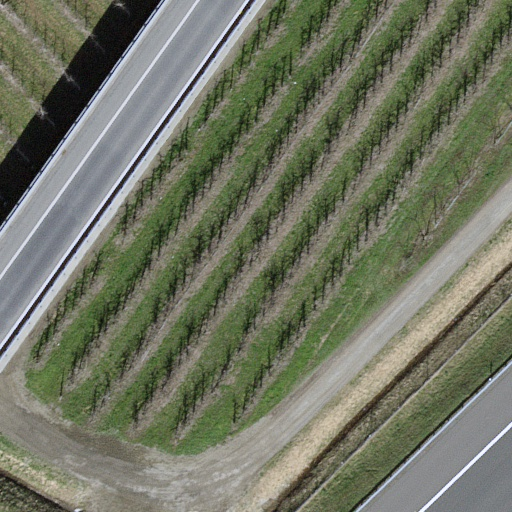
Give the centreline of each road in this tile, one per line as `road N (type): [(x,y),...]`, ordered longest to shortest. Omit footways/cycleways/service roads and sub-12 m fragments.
road 1 (track): [(0,416),(147,485),(214,479),(273,443),(511,202)]
road 2 (motorway): [(221,0),(0,311)]
